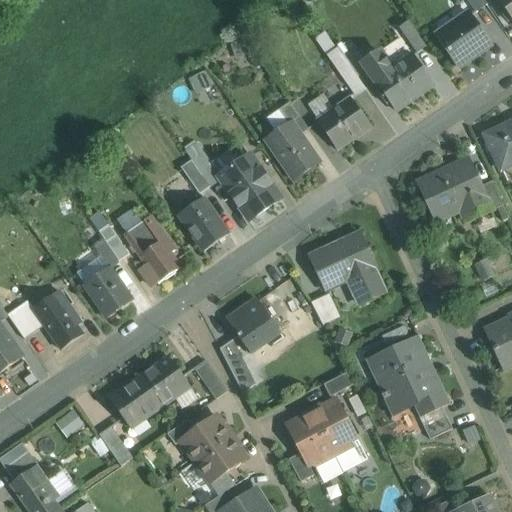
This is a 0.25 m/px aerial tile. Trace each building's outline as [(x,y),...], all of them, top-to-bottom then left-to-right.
[(487,5),(483,0),(466,0),(475,13),(487,5)] [(511,0),(497,0),(511,21),(511,0)] [(469,17),(438,38),(437,37),(435,38),(458,69),(490,46),(468,14),(468,15),(469,17)] [(427,48),(409,22),(399,29),(417,55),(427,48)] [(417,55),(399,29),(394,32),(398,39),(363,64),(396,112),(434,86),(414,57),(417,55)] [(353,71),(346,61),(334,70),(353,97),(365,89),(365,88),(353,71)] [(373,82),(362,65),(353,71),(365,88),(373,82)] [(308,130),(290,103),(278,112),(287,125),(289,124),(298,137),(308,130)] [(353,106),(338,116),(335,112),(317,124),(335,151),(368,128),(353,106)] [(298,137),(289,124),(287,125),(267,139),(296,180),(318,165),(298,137)] [(511,124),(485,137),(502,173),(511,168),(511,124)] [(280,200),(250,156),(220,176),(222,180),(221,180),(249,222),(280,200)] [(199,172),(191,161),(180,168),(199,195),(210,188),(199,172)] [(443,176),(454,199),(460,196),(472,222),(493,212),(482,189),(470,163),(443,176)] [(211,164),(199,172),(210,188),(221,180),(222,180),(220,176),(211,164)] [(454,199),(443,176),(419,187),(434,218),(452,210),(448,202),(454,199)] [(504,207),(493,184),(482,189),(493,212),(504,207)] [(229,235),(204,200),(180,217),(204,252),(229,235)] [(152,218),(125,236),(141,259),(167,240),(152,218)] [(129,256),(109,226),(99,233),(120,262),(129,256)] [(361,235),(312,257),(327,291),(349,282),(361,306),(386,295),(374,270),(376,269),(361,235)] [(167,240),(141,259),(146,267),(140,272),(150,286),(156,281),(159,285),(181,269),(171,255),(176,252),(167,240)] [(120,263),(104,241),(95,248),(110,270),(120,263)] [(133,303),(110,270),(86,287),(108,320),(133,303)] [(82,325),(59,292),(33,310),(44,327),(62,352),(84,337),(77,328),(82,325)] [(329,295),(312,304),(324,327),(341,319),(329,295)] [(28,302),(8,316),(9,317),(25,340),(44,327),(33,310),(28,302)] [(259,303),(230,323),(252,355),(281,334),(259,303)] [(8,316),(0,304),(0,322),(9,317),(8,316)] [(511,322),(488,334),(506,370),(511,366),(511,322)] [(7,336),(0,340),(0,374),(23,358),(7,336)] [(419,338),(366,363),(393,420),(415,409),(420,420),(442,409),(451,405),(419,338)] [(256,385),(233,341),(221,351),(243,394),(256,385)] [(171,359),(140,381),(160,409),(191,388),(171,359)] [(229,393),(207,362),(196,370),(217,401),(229,393)] [(347,374),(324,386),(330,398),(353,386),(347,374)] [(160,409),(140,381),(110,402),(130,430),(160,409)] [(337,402),(319,411),(317,409),(311,412),(336,459),(344,473),(368,460),(357,441),(358,441),(337,402)] [(442,409),(420,420),(431,442),(452,431),(442,409)] [(66,438),(83,425),(72,410),(55,423),(66,438)] [(336,459),(311,412),(305,415),(306,418),(288,428),(301,454),(308,467),(309,466),(313,464),(314,466),(319,468),(316,469),(324,483),(344,473),(336,459)] [(197,431),(180,442),(181,443),(196,464),(232,438),(217,417),(197,431)] [(189,420),(168,435),(176,447),(181,443),(180,442),(197,431),(189,420)] [(133,460),(111,429),(100,436),(121,468),(133,460)] [(232,438),(196,464),(211,485),(227,474),(247,460),(232,438)] [(26,454),(4,471),(13,484),(36,467),(26,454)] [(301,454),(289,461),(301,484),(315,476),(309,466),(308,467),(301,454)] [(59,499),(36,467),(13,484),(10,486),(29,511),(58,511),(61,510),(55,502),(59,499)] [(227,474),(211,485),(219,497),(236,486),(227,474)] [(268,511),(255,491),(235,503),(222,511),(268,511)] [(228,492),(204,508),(206,511),(222,511),(235,503),(228,492)] [(490,497),(477,503),(475,508),(470,506),(457,511),(497,511),(498,511),(490,497)]
